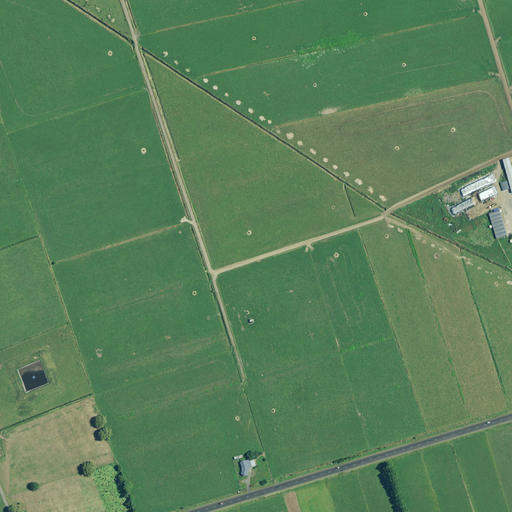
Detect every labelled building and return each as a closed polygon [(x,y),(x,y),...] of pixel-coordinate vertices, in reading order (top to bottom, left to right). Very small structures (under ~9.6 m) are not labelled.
[(511,166),(510,158),(503,160),(511,192),(511,166)] [(487,188),(482,177),(461,185),(466,197),(487,188)] [(503,191),(509,189),(507,181),(501,183),(503,191)] [(508,235),(501,210),(489,214),(497,239),(508,235)] [(255,460),(250,461),(250,460),(241,462),(243,470),(242,475),(249,476),(250,469),(252,468),(252,467),(256,466),(255,460)]
